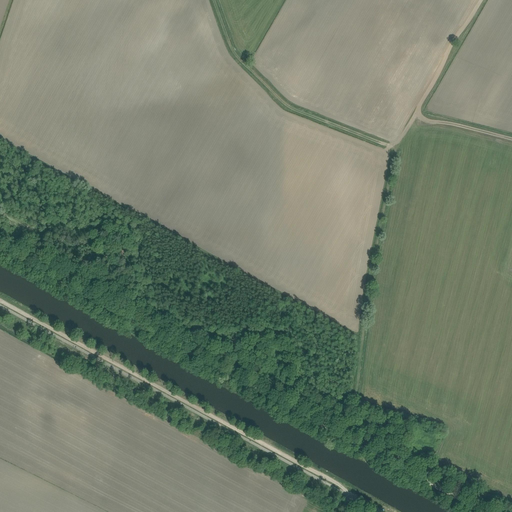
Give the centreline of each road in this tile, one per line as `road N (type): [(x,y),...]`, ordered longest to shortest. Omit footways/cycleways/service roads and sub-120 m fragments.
road 1 (track): [(419,478),(413,464),(356,426),(365,322),(397,148),(284,102),(233,50),(215,0)]
road 2 (track): [(0,247),(419,478)]
road 3 (track): [(346,495),(341,485),(0,298)]
road 4 (track): [(397,148),(475,0)]
